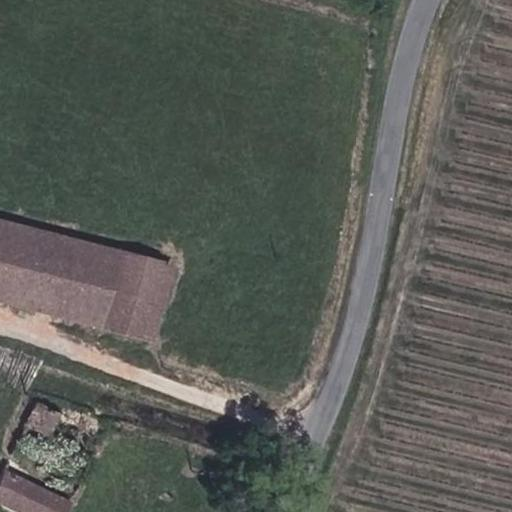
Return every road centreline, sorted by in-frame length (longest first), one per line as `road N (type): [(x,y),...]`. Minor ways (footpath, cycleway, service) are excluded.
road 1 (unclassified): [(432,0),(341,388),(284,511)]
road 2 (track): [(0,324),(318,440)]
